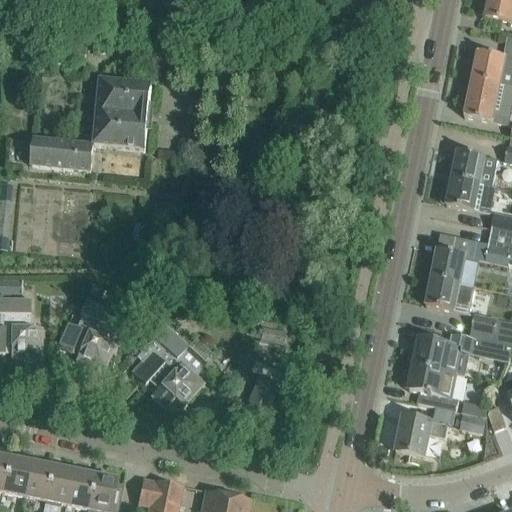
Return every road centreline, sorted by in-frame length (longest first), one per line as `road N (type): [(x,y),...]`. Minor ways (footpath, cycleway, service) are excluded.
road 1 (unclassified): [(344,489),(446,0)]
road 2 (track): [(152,0),(436,45)]
road 3 (residential): [(344,489),(136,453)]
road 4 (residential): [(136,453),(126,418),(104,399),(32,383),(0,397)]
road 5 (residential): [(344,489),(441,497),(511,475)]
road 6 (residential): [(136,453),(0,422)]
